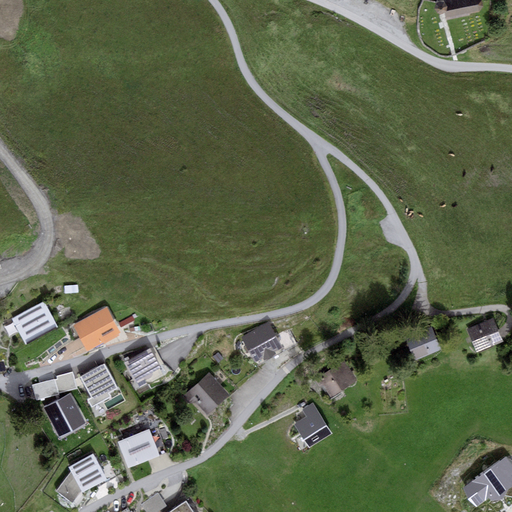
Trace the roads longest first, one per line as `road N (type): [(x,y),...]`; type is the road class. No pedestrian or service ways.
road 1 (residential): [(86,511),(198,461),(289,367),(380,318),(407,291),(415,264),(386,203),(313,138)]
road 2 (residential): [(0,381),(309,303),(334,274),(343,226),(313,138)]
road 3 (track): [(511,69),(438,64),(314,0)]
road 4 (residential): [(313,138),(268,101),(213,0)]
road 5 (track): [(0,148),(40,199),(50,237),(33,266),(0,279)]
